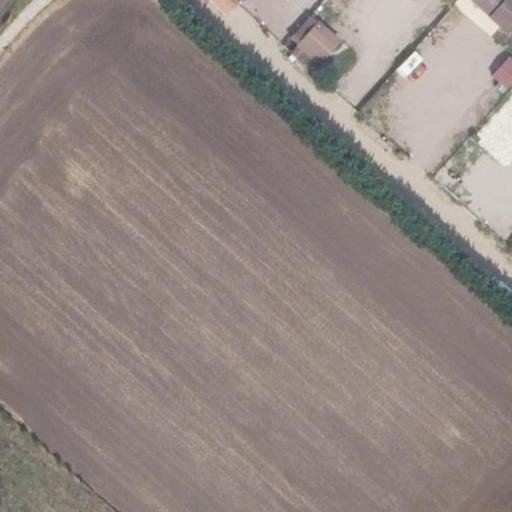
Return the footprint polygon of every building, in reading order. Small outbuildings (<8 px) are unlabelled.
[(511,0),(467,0),(467,1),(488,20),(495,14),(499,17),(511,1),(511,0)] [(285,48),(311,72),(337,43),(312,19),(285,48)] [(427,87),(447,64),(426,46),(406,68),(427,87)] [(511,85),(511,61),(509,58),(493,75),(509,89),(511,85)] [(511,100),(479,148),(508,168),(511,162),(511,100)] [(380,127),(398,143),(416,123),(398,107),(380,127)]
